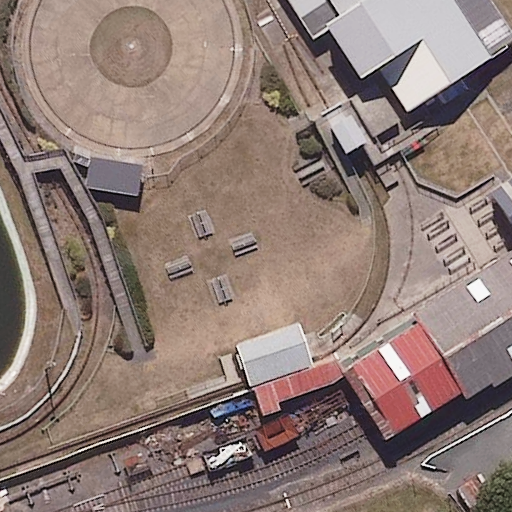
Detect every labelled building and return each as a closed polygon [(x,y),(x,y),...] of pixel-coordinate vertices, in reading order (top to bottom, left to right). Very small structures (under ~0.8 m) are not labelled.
[(506,63),(468,0),(328,0),(405,124),(506,63)] [(343,105),(319,120),(341,155),(358,144),(373,167),(413,141),(382,93),(349,114),(343,105)] [(86,153),(82,189),(138,195),(142,159),(86,153)] [(511,373),(511,260),(416,323),(435,351),(454,380),(466,399),(468,402),(511,373)] [(435,351),(416,323),(354,364),(370,389),(388,416),(404,440),(466,399),(454,380),(435,351)] [(301,326),(237,351),(250,382),(254,392),(317,367),(314,358),(301,326)]
